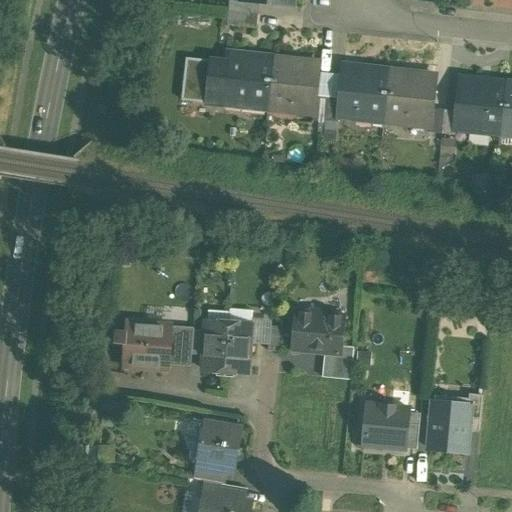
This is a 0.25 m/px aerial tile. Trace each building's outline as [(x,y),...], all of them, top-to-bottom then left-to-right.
[(241,0),(229,0),(228,12),(258,15),(259,2),(242,1),(241,0)] [(258,15),(228,12),(227,25),(256,28),(258,15)] [(273,59),(227,54),(226,63),(221,105),(268,110),(269,99),(273,59)] [(226,63),(186,59),(181,101),(221,105),(226,63)] [(320,64),(273,59),(269,99),(280,100),(279,111),(314,115),(316,96),(319,73),(320,64)] [(389,71),(343,67),(342,76),(340,99),(338,117),(339,118),(384,122),(389,71)] [(437,77),(389,71),(384,122),(430,127),(431,127),(433,110),(437,77)] [(342,76),(319,73),(316,96),(328,98),(340,99),(342,76)] [(506,84),(460,79),(456,112),(454,130),(456,130),(500,135),(506,84)] [(511,84),(506,84),(500,135),(511,135),(511,84)] [(328,98),(316,96),(314,115),(313,121),(325,122),(328,98)] [(340,99),(328,98),(325,122),(338,123),(339,118),(338,117),(340,99)] [(444,111),(433,110),(431,127),(430,127),(429,134),(442,135),(444,111)] [(456,112),(444,111),(442,135),(455,136),(456,130),(454,130),(456,112)] [(253,311),(230,309),(229,324),(252,326),(253,311)] [(330,313),(311,311),(310,313),(296,312),(292,351),(310,353),(310,351),(324,352),(324,354),(325,354),(341,356),(342,348),(345,316),(330,315),(330,313)] [(229,324),(207,322),(206,331),(204,356),(203,370),(225,372),(229,324)] [(171,327),(128,323),(125,367),(168,370),(168,362),(171,327)] [(229,324),(225,372),(248,374),(252,326),(229,324)] [(193,328),(171,327),(168,362),(191,364),(191,355),(193,330),(193,328)] [(282,328),(270,327),(268,351),(280,352),(282,328)] [(206,331),(193,330),(191,355),(204,356),(206,331)] [(341,356),(325,354),(323,378),(351,381),(354,349),(342,348),(341,356)] [(482,396),(469,395),(468,408),(469,408),(467,430),(479,431),(482,396)] [(361,448),(405,451),(408,414),(408,407),(364,404),(361,448)] [(468,408),(433,405),(429,450),(465,453),(467,430),(469,408),(468,408)] [(408,414),(405,451),(418,452),(421,415),(408,414)] [(207,424),(193,421),(193,422),(189,425),(186,441),(186,440),(190,451),(189,459),(201,461),(207,424)] [(241,429),(207,424),(201,461),(200,466),(200,467),(225,471),(233,473),(241,429)] [(225,471),(200,467),(200,466),(199,466),(196,481),(221,485),(223,485),(225,471)] [(223,485),(221,485),(219,497),(244,501),(246,489),(223,485)] [(219,497),(204,494),(200,511),(250,511),(252,502),(219,497)]
